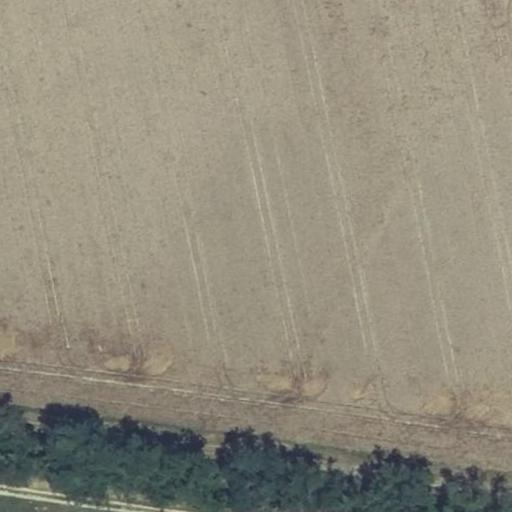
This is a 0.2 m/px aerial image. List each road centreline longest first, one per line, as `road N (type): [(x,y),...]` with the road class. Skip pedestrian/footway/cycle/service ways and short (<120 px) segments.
road 1 (track): [(0,424),(511,493)]
road 2 (track): [(0,480),(248,511)]
